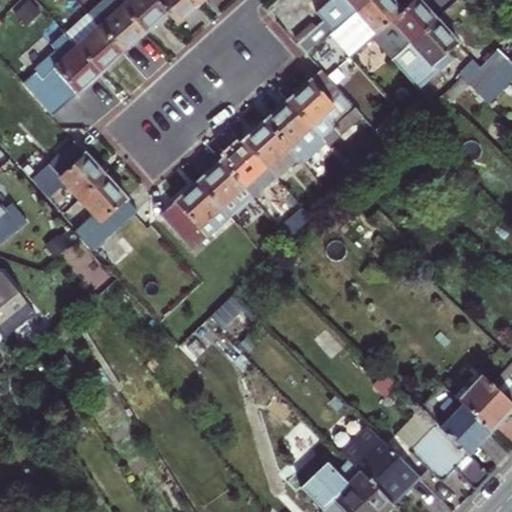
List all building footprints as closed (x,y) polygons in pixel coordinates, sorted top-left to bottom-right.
[(124,6),(119,0),(109,0),(93,15),(102,26),(124,6)] [(130,0),(124,6),(148,32),(170,13),(158,0),(130,0)] [(180,24),(203,3),(200,0),(158,0),(170,13),(180,24)] [(332,0),(319,12),(322,15),(326,20),(301,42),(312,54),(335,34),(370,0),(332,0)] [(398,0),(370,0),(335,34),(354,55),(376,35),(405,7),(398,0)] [(397,58),(440,19),(423,0),(413,0),(405,7),(376,35),(397,58)] [(124,6),(102,26),(126,52),(148,32),(124,6)] [(102,26),(93,15),(71,35),(80,46),(102,26)] [(326,20),(322,15),(297,38),(301,42),(326,20)] [(440,19),(397,58),(417,82),(462,42),(440,19)] [(80,46),(104,72),(126,52),(102,26),(80,46)] [(80,46),(71,35),(48,56),(57,66),(80,46)] [(56,116),(104,72),(80,46),(57,66),(31,90),(56,116)] [(478,59),(463,74),(481,92),(511,59),(502,49),(485,66),(478,59)] [(511,83),(511,59),(481,92),(493,104),(511,83)] [(326,69),(291,100),(314,126),(326,138),(360,108),(326,69)] [(291,100),(269,120),(292,146),(306,163),(329,143),(326,138),(314,126),(291,100)] [(247,140),(270,166),(292,146),(269,120),(247,140)] [(357,157),(348,164),(360,177),(368,169),(393,145),(394,145),(383,133),(357,157)] [(52,163),(83,198),(110,175),(79,139),(52,163)] [(247,140),(224,160),(247,186),(270,166),(247,140)] [(224,160),(201,180),(225,207),(247,186),(224,160)] [(247,186),(255,196),(278,175),(270,166),(247,186)] [(110,175),(83,198),(96,212),(92,216),(110,236),(140,209),(110,175)] [(225,207),(201,180),(163,214),(195,250),(210,236),(202,227),(225,207)] [(255,196),(247,186),(225,207),(233,216),(255,196)] [(0,245),(17,232),(0,211),(0,245)] [(294,239),(295,238),(316,218),(310,212),(288,233),(294,239)] [(0,286),(0,331),(0,332),(12,346),(38,325),(4,283),(0,286)] [(496,339),(468,311),(456,323),(485,351),(496,339)] [(207,320),(189,337),(200,349),(218,332),(207,320)] [(511,368),(497,384),(511,398),(511,368)] [(457,394),(466,403),(494,430),(495,431),(511,413),(511,398),(497,384),(482,370),(457,394)] [(424,408),(388,373),(378,383),(414,418),(424,408)] [(466,403),(444,426),(485,465),(489,460),(481,452),(485,448),(480,444),(494,430),(466,403)] [(444,426),(436,419),(433,423),(436,427),(413,451),(442,479),(446,479),(458,468),(479,489),(494,473),(485,465),(444,426)] [(355,461),(396,502),(423,476),(379,434),(354,460),(355,461)] [(324,469),(306,487),(327,508),(324,511),(346,511),(349,510),(350,511),(385,511),(396,502),(355,461),(343,473),(324,469)]
